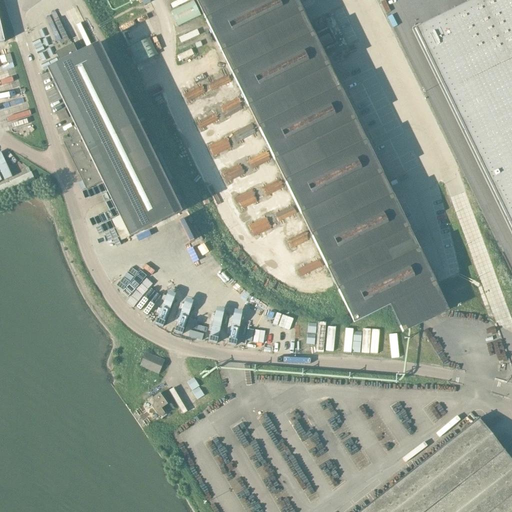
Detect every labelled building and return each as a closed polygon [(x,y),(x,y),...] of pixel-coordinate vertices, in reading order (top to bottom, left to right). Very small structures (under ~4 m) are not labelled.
[(178,26),(200,15),(193,0),(171,11),(178,26)] [(194,0),(346,309),(353,323),(389,306),(402,333),(448,311),(295,0),(194,0)] [(511,0),(473,0),(414,29),(511,228),(511,0)] [(101,182),(118,217),(110,221),(121,242),(181,213),(99,44),(77,55),(72,45),(55,53),(60,63),(46,70),(74,126),(66,130),(70,139),(63,143),(86,190),(101,182)] [(68,117),(64,109),(56,113),(60,121),(68,117)] [(147,401),(159,418),(164,414),(161,409),(167,404),(159,393),(147,401)] [(511,511),(511,461),(504,451),(503,449),(503,450),(479,420),(480,419),(479,418),(358,511),(511,511)]
